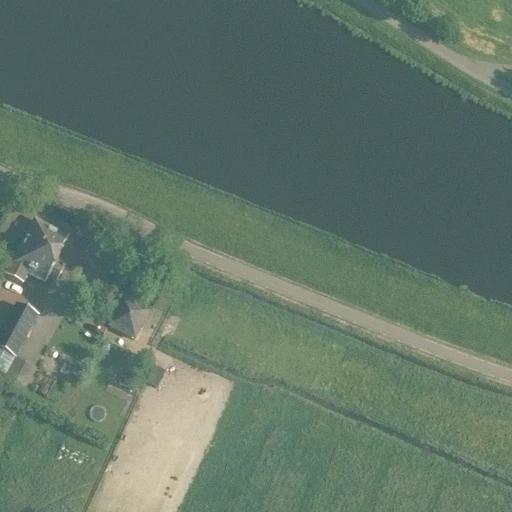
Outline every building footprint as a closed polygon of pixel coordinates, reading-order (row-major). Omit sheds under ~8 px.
[(44,282),(48,274),(56,277),(60,270),(53,266),(67,237),(33,220),(10,265),(44,282)] [(134,339),(148,312),(122,299),(108,326),(134,339)] [(0,350),(14,358),(15,357),(28,364),(38,346),(24,339),(37,316),(25,309),(16,304),(0,333),(0,350)] [(1,382),(22,394),(36,370),(15,358),(1,382)] [(154,367),(147,383),(156,387),(164,371),(154,367)] [(44,395),(48,388),(42,385),(38,392),(44,395)]
